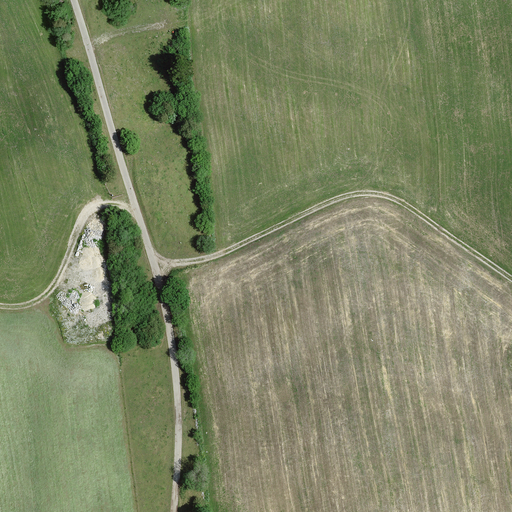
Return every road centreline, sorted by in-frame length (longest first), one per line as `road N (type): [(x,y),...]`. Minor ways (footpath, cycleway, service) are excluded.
road 1 (track): [(511,279),(407,207),(356,192),(225,250),(153,258)]
road 2 (track): [(153,258),(74,0)]
road 3 (track): [(153,258),(178,400),(174,511)]
road 4 (track): [(139,217),(117,205),(90,208),(49,292),(21,306),(0,305)]
